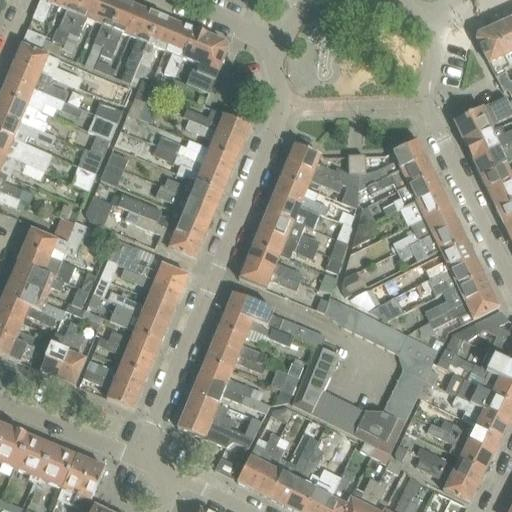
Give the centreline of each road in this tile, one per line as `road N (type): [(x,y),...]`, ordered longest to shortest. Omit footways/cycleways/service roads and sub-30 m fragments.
road 1 (residential): [(276,46),(281,105),(139,461)]
road 2 (unclassified): [(511,287),(425,102),(435,32)]
road 3 (residential): [(139,461),(0,406)]
